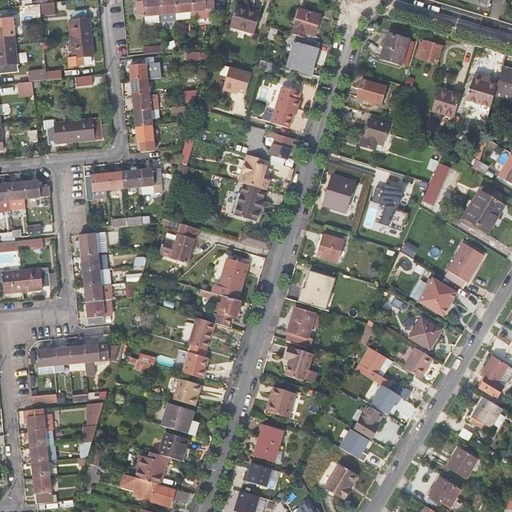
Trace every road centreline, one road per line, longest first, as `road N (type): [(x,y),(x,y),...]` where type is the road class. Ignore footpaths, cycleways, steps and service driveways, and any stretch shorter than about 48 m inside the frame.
road 1 (residential): [(359,0),(205,511)]
road 2 (residential): [(511,280),(373,511)]
road 3 (residential): [(54,161),(105,155),(120,145),(105,0)]
road 4 (residential): [(6,314),(68,309),(54,161)]
road 5 (residential): [(6,314),(17,498),(0,507)]
road 6 (residential): [(378,0),(511,40)]
